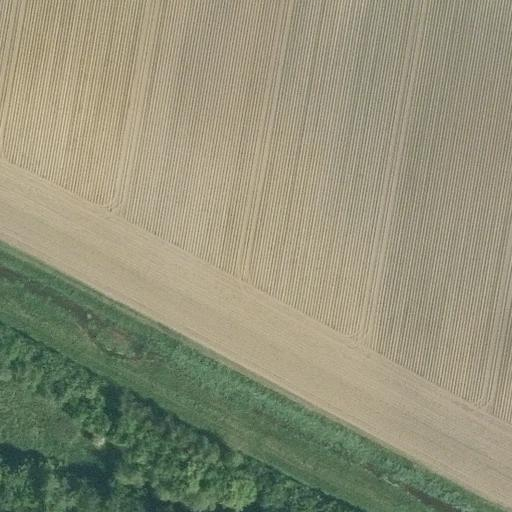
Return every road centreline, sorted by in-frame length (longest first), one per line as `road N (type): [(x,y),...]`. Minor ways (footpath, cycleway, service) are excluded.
road 1 (track): [(0,261),(496,511)]
road 2 (track): [(0,313),(371,511)]
